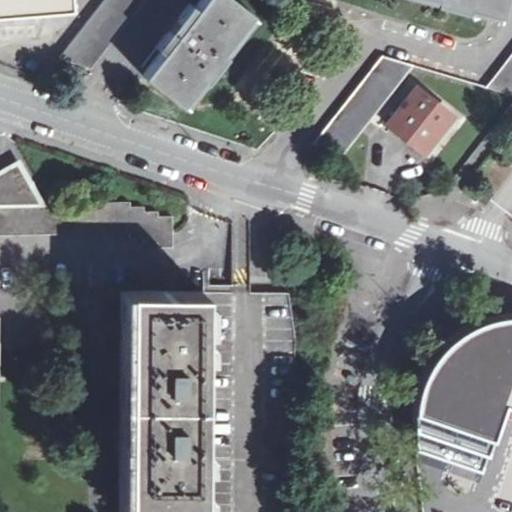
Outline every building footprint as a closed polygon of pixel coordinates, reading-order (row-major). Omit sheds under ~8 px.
[(0,0),(0,14),(76,8),(75,0),(0,0)] [(140,0),(101,0),(60,54),(91,64),(140,0)] [(257,12),(242,0),(199,0),(145,68),(186,100),(257,12)] [(511,50),(487,83),(511,89),(511,50)] [(416,63),(384,55),(313,143),(346,152),(416,63)] [(464,115),(424,80),(391,121),(432,154),(464,115)] [(0,200),(47,199),(24,157),(2,169),(0,166),(0,200)] [(47,199),(0,200),(0,231),(175,227),(175,213),(160,213),(160,209),(148,209),(148,203),(134,204),(134,197),(47,199)] [(213,511),(292,511),(295,337),(288,295),(248,294),(246,223),(238,223),(230,223),(231,286),(217,289),(213,511)] [(199,289),(130,287),(129,348),(125,511),(213,511),(217,289),(199,289)] [(511,314),(490,317),(476,321),(464,327),(442,345),(425,367),(419,380),(414,408),(414,422),(416,447),(476,468),(479,469),(502,401),(511,404),(511,314)]
